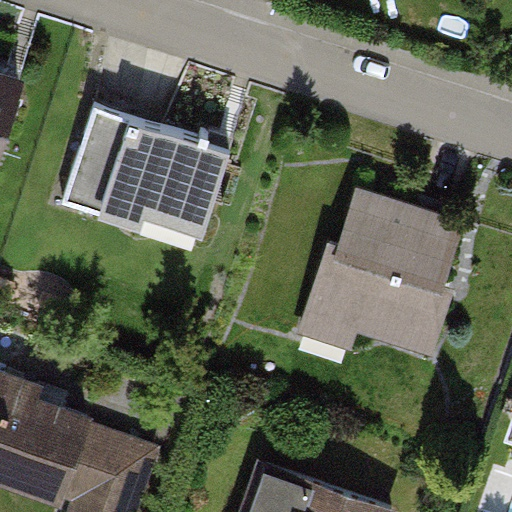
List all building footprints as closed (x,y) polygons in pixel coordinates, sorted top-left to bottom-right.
[(0,116),(16,66),(0,61),(0,116)] [(225,146),(103,104),(70,201),(192,242),(225,146)] [(464,219),(355,183),(309,319),(418,355),(464,219)] [(133,511),(163,434),(0,373),(0,474),(68,500),(64,511),(133,511)] [(395,511),(401,498),(263,449),(240,511),(395,511)]
